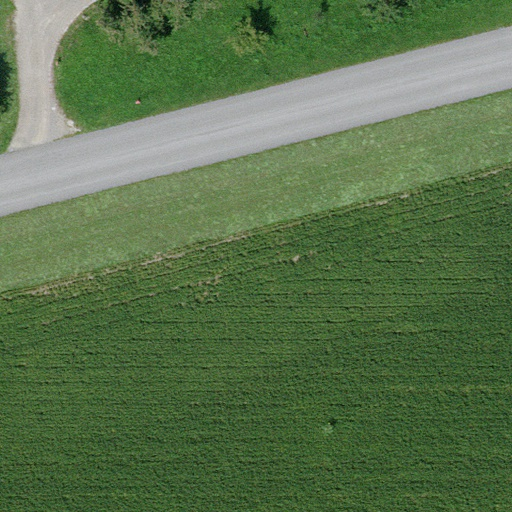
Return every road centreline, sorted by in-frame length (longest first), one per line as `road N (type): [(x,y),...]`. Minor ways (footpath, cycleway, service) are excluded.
road 1 (tertiary): [(0,186),(511,59)]
road 2 (track): [(58,172),(37,95),(43,15),(77,0)]
